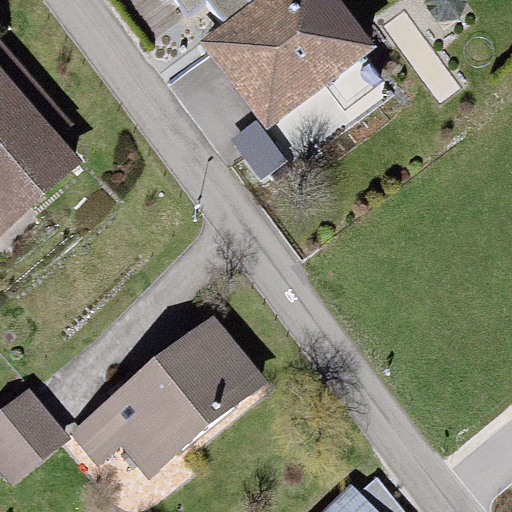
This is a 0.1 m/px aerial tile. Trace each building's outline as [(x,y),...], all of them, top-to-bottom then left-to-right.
[(229,0),(177,0),(186,13),(203,0),(205,0),(214,11),(229,0)] [(338,0),(273,0),(210,49),(279,136),(382,55),(338,0)] [(0,61),(0,248),(93,171),(0,61)] [(219,322),(97,423),(153,490),(275,389),(219,322)] [(22,399),(0,418),(0,480),(12,494),(65,447),(22,399)] [(368,511),(350,494),(331,511),(368,511)]
